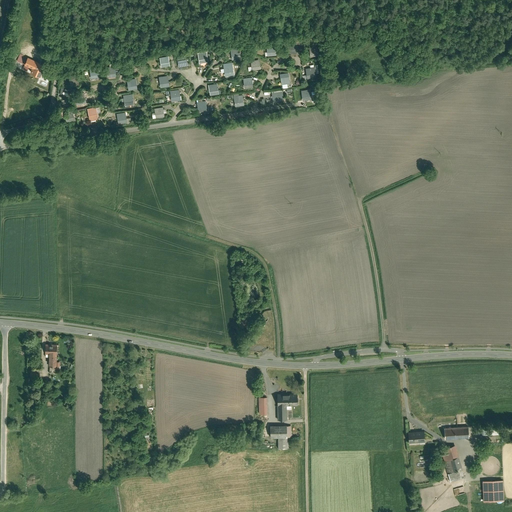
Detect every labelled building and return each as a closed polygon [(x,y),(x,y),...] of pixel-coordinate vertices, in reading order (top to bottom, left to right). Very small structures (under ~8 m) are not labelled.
[(288,41),(289,52),(298,51),(297,40),(288,41)] [(266,43),(267,54),(276,53),(275,42),(266,43)] [(230,48),(232,57),(240,56),(239,46),(230,48)] [(310,55),(319,54),(318,46),(309,47),(310,55)] [(198,50),(199,60),(208,59),(206,49),(198,50)] [(30,54),(29,56),(21,52),(18,60),(26,63),(26,64),(25,66),(33,69),(32,70),(43,75),(45,70),(49,62),(30,54)] [(159,55),(161,65),(169,64),(168,53),(159,55)] [(177,54),(179,64),(187,62),(186,53),(177,54)] [(259,57),(250,59),(251,69),(260,67),(259,57)] [(232,61),(223,62),(224,73),(233,72),(232,61)] [(106,65),(108,74),(117,73),(116,63),(106,65)] [(91,67),(92,75),(101,74),(100,65),(91,67)] [(314,66),(305,67),(307,76),(316,75),(314,66)] [(69,74),(71,84),(80,82),(78,72),(69,74)] [(288,72),(280,73),(281,83),(289,82),(288,72)] [(169,74),(160,75),(161,85),(170,83),(169,74)] [(251,75),(243,76),(244,86),(253,85),(251,75)] [(136,77),(127,78),(128,88),(137,87),(136,77)] [(218,82),(209,83),(210,94),(220,93),(218,82)] [(172,99),(181,98),(180,88),(171,89),(172,99)] [(310,88),(301,89),(302,100),(312,99),(310,88)] [(282,91),(271,92),(272,101),(284,100),(282,91)] [(131,92),(122,94),(124,104),(133,102),(131,92)] [(236,104),(245,103),(243,94),(240,94),(240,92),(234,92),(236,104)] [(79,103),(87,101),(85,93),(77,95),(79,103)] [(196,101),(198,111),(207,110),(205,99),(196,101)] [(87,107),(89,118),(98,116),(96,106),(87,107)] [(163,106),(154,108),(155,113),(152,114),(153,118),(164,116),(163,106)] [(66,120),(74,119),(73,111),(65,112),(66,120)] [(127,111),(118,112),(119,122),(128,121),(127,111)] [(59,343),(48,343),(48,353),(51,353),(51,365),(57,365),(57,362),(58,353),(59,354),(59,343)] [(298,393),(278,394),(278,420),(288,419),(288,405),(298,405),(298,393)] [(269,413),(268,397),(260,397),(261,413),(269,413)] [(271,425),(271,437),(279,437),(279,449),(288,448),(288,437),(288,425),(271,425)] [(468,426),(445,427),(446,439),(470,438),(469,426),(468,426)] [(425,430),(409,431),(410,436),(410,440),(410,442),(426,442),(425,430)] [(449,460),(460,457),(457,448),(453,450),(452,447),(446,449),(449,460)] [(466,478),(460,457),(449,460),(448,460),(452,473),(449,473),(452,482),(466,478)] [(504,480),(483,481),(484,502),(505,501),(504,480)]
